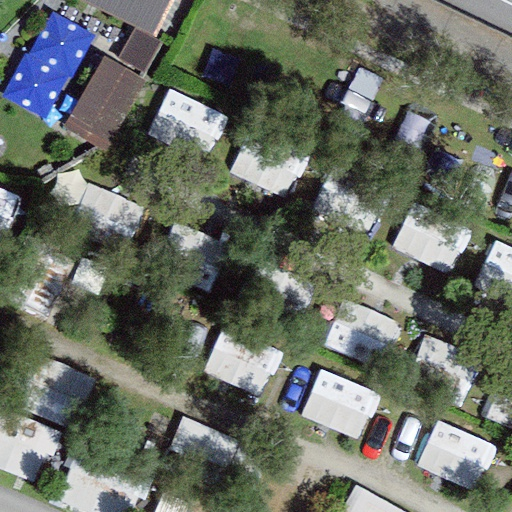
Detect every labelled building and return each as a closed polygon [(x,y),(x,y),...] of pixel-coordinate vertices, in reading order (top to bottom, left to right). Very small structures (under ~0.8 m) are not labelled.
[(174,0),(64,0),(134,34),(153,44),(172,5),(174,0)] [(134,34),(111,71),(139,85),(160,48),(153,44),(134,34)] [(111,71),(101,65),(64,135),(102,155),(139,85),(111,71)] [(179,95),(162,134),(216,157),(233,118),(179,95)] [(0,230),(13,236),(28,197),(0,186),(0,230)] [(90,221),(136,233),(143,204),(97,192),(90,221)] [(424,210),(404,249),(454,275),(474,236),(424,210)] [(511,246),(506,244),(488,287),(511,297),(511,246)] [(229,328),(214,378),(276,396),(291,346),(229,328)] [(435,344),(426,372),(478,389),(487,361),(435,344)] [(36,394),(77,414),(93,381),(52,361),(36,394)] [(310,416),(369,442),(391,395),(331,368),(310,416)] [(0,428),(0,465),(48,484),(67,435),(7,411),(0,428)] [(427,467),(483,492),(503,447),(447,422),(427,467)] [(192,423),(179,456),(233,477),(246,444),(192,423)] [(105,466),(104,505),(150,506),(151,467),(105,466)]
